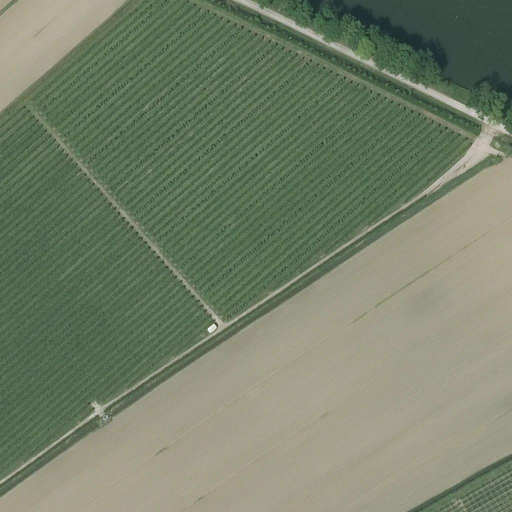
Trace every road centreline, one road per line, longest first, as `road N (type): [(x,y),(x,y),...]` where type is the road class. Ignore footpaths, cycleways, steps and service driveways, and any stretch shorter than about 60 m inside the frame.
road 1 (unknown): [(0,491),(446,175),(495,128)]
road 2 (track): [(511,137),(232,0)]
